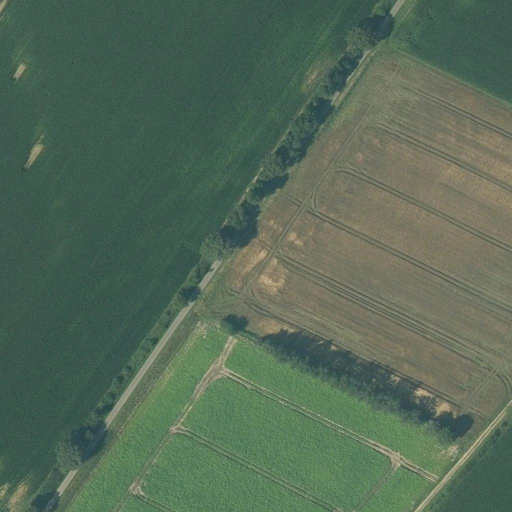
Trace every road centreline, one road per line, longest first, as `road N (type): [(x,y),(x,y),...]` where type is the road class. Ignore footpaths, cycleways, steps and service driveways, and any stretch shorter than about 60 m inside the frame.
road 1 (unclassified): [(401,0),(45,511)]
road 2 (track): [(511,404),(415,511)]
